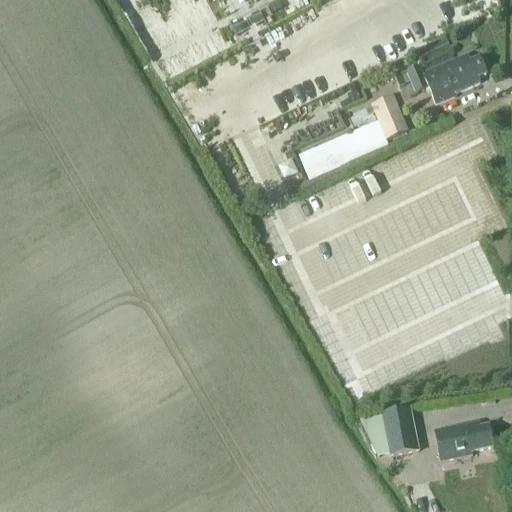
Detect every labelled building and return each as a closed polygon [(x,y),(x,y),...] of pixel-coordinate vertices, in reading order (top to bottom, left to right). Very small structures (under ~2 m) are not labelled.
[(473,64),(470,57),(423,78),(419,69),(409,73),(419,96),(431,91),(438,108),(459,100),(458,97),(483,86),(481,81),(488,78),(481,61),(473,64)] [(409,132),(395,99),(395,98),(371,108),(378,124),(387,144),(410,134),(409,132)] [(349,127),(373,116),(366,101),(342,112),(349,127)] [(378,124),(299,159),(311,184),(389,149),(387,144),(378,124)] [(360,424),(378,459),(390,457),(391,462),(419,457),(412,413),(383,418),(383,420),(360,424)] [(496,453),(491,430),(484,431),(483,425),(437,434),(443,467),(474,460),(474,457),(496,453)]
